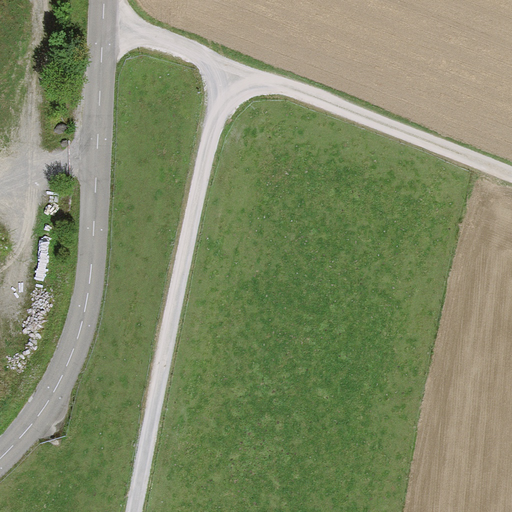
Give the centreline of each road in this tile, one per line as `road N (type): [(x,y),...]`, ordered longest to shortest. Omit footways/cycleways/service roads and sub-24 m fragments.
road 1 (unclassified): [(0,459),(47,398),(80,316),(104,0)]
road 2 (track): [(132,511),(223,68)]
road 3 (track): [(511,178),(103,22)]
